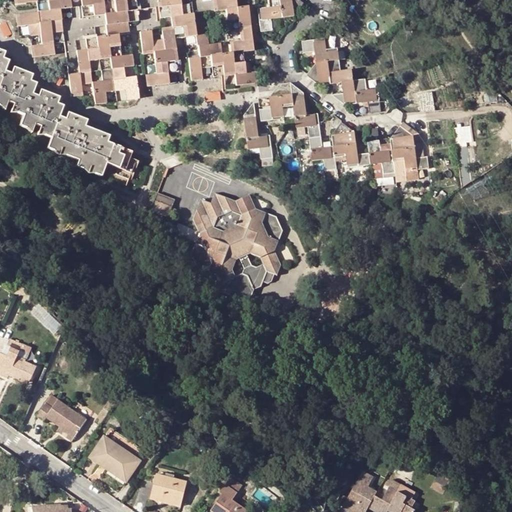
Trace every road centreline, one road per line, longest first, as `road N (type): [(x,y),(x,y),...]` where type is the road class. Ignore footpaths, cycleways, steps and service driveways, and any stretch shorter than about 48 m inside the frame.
road 1 (residential): [(311,0),(279,64),(244,101),(103,113),(69,100),(0,41)]
road 2 (residential): [(0,433),(115,511)]
